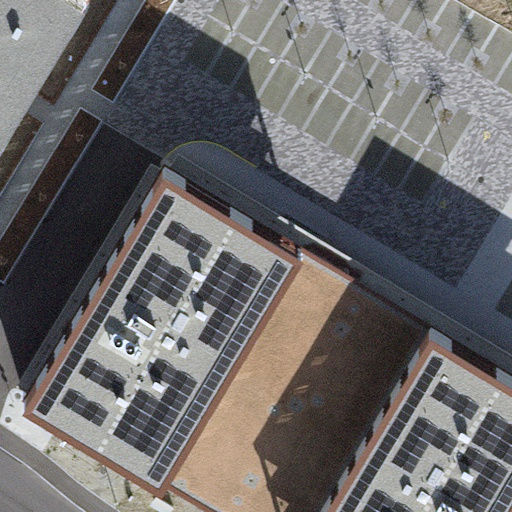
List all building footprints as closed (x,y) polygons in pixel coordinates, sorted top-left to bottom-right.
[(80,0),(0,0),(0,137),(83,1),(80,0)] [(164,156),(93,274),(299,398),(370,281),(164,156)] [(222,511),(229,511),(299,398),(93,274),(21,390),(222,511)] [(511,366),(370,281),(299,398),(487,511),(502,511),(511,496),(511,366)] [(487,511),(299,398),(229,511),(487,511)]
